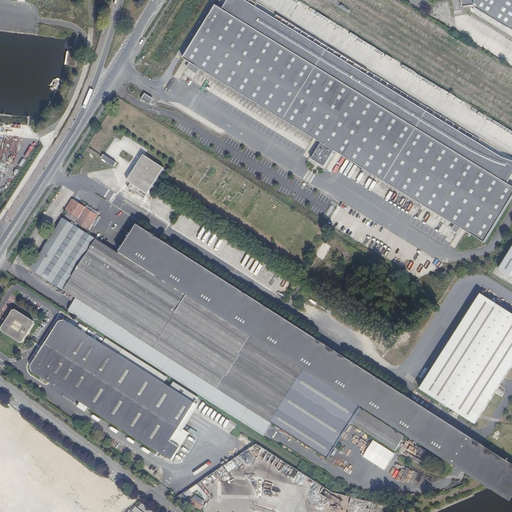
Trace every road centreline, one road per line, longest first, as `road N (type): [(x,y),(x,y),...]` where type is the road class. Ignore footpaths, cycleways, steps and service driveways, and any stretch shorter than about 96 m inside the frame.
road 1 (unclassified): [(0,381),(175,511)]
road 2 (secondary): [(0,249),(79,124)]
road 3 (secondary): [(79,124),(157,0)]
road 4 (secondary): [(121,0),(79,124)]
